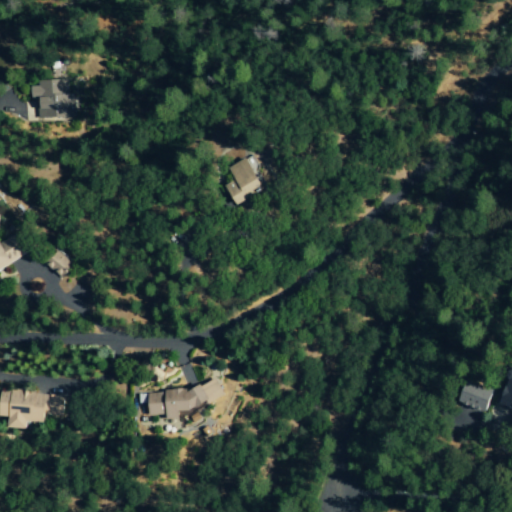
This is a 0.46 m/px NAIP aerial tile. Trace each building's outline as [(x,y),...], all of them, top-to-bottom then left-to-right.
[(74,119),(73,81),(32,83),(32,100),(38,100),(38,120),(74,119)] [(227,184),(237,203),(266,187),(249,157),(230,167),(237,179),(227,184)] [(0,271),(0,269),(32,249),(19,230),(0,242),(0,278),(3,277),(0,271)] [(76,265),(61,249),(46,264),(60,279),(76,265)] [(148,394),(150,416),(165,415),(168,420),(181,419),(180,410),(199,409),(209,403),(215,402),(226,396),(216,378),(205,385),(202,385),(198,387),(166,391),(163,392),(148,394)] [(498,392),(472,381),(463,401),(489,412),(498,392)] [(0,389),(0,417),(7,418),(6,428),(26,430),(27,422),(43,424),(44,414),(62,416),(64,397),(0,389)]
